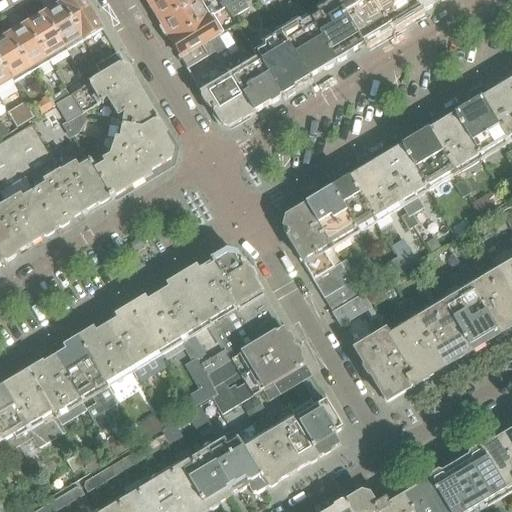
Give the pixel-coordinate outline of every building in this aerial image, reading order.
[(103,32),(83,0),(65,0),(60,4),(61,5),(68,18),(68,21),(74,31),(76,31),(84,44),(103,32)] [(160,24),(200,0),(199,0),(160,0),(149,7),(160,24)] [(170,42),(211,18),(215,16),(210,7),(206,10),(200,0),(160,24),(170,42)] [(232,5),(229,0),(226,0),(219,5),(223,10),(226,8),(232,5)] [(249,9),(242,0),(239,0),(232,5),(226,8),(233,19),(249,9)] [(273,0),(259,0),(265,9),(269,7),(267,4),(273,0)] [(390,31),(371,0),(338,0),(339,0),(338,0),(328,0),(331,5),(316,13),(318,17),(310,22),(335,64),(337,63),(340,64),(346,60),(347,57),(378,38),(382,39),(387,35),(388,32),(390,31)] [(420,13),(412,0),(371,0),(390,31),(392,30),(395,31),(401,27),(401,24),(420,13)] [(412,0),(420,13),(423,11),(426,12),(432,9),(433,5),(441,0),(412,0)] [(74,31),(68,21),(68,18),(61,5),(44,15),(52,28),(51,31),(57,42),(60,40),(68,53),(84,44),(76,31),(74,31)] [(57,42),(51,31),(52,28),(44,15),(26,26),(34,39),(33,42),(39,53),(42,51),(50,64),(68,53),(60,40),(57,42)] [(201,47),(221,35),(211,18),(170,42),(170,43),(187,71),(208,58),(201,47)] [(335,64),(310,22),(302,27),(300,24),(262,46),(264,50),(255,55),(281,100),(291,93),(292,90),(324,71),(327,72),(333,68),(333,65),(335,64)] [(39,53),(33,42),(34,39),(26,26),(9,37),(17,50),(16,53),(22,63),(24,62),(32,75),(50,64),(42,51),(39,53)] [(281,100),(255,55),(254,56),(257,61),(239,72),(220,41),(223,39),(221,35),(201,47),(208,58),(216,54),(222,63),(193,81),(213,116),(214,115),(220,125),(232,128),(242,122),(242,123),(281,100)] [(22,63),(16,53),(17,50),(9,37),(0,41),(0,67),(4,74),(6,72),(14,86),(32,75),(24,62),(22,63)] [(102,79),(123,66),(116,55),(95,68),(96,69),(102,79)] [(107,101),(134,85),(123,66),(102,79),(86,88),(83,90),(69,98),(54,107),(66,127),(107,101)] [(4,74),(0,67),(0,94),(14,86),(6,72),(4,74)] [(86,88),(102,79),(96,69),(90,73),(92,76),(82,81),(86,88)] [(69,98),(83,90),(86,88),(82,81),(79,83),(64,92),(69,98)] [(157,123),(134,85),(107,101),(118,118),(119,128),(139,133),(157,123)] [(479,159),(511,139),(511,94),(508,87),(506,88),(503,87),(498,91),(497,94),(467,112),(463,111),(458,115),(457,118),(455,119),(479,159)] [(54,107),(69,98),(64,92),(51,99),(50,99),(47,101),(52,109),(54,107)] [(53,110),(52,109),(47,101),(45,98),(41,101),(42,103),(35,107),(41,117),(53,110)] [(151,174),(156,171),(157,173),(170,165),(170,163),(171,162),(173,154),(172,153),(174,152),(166,139),(164,140),(164,139),(166,138),(157,123),(139,133),(119,128),(118,118),(107,101),(66,127),(73,139),(77,137),(97,146),(87,161),(88,162),(112,201),(126,192),(144,181),(144,182),(152,177),(151,174)] [(33,118),(28,110),(19,117),(23,124),(33,118)] [(426,191),(479,159),(455,119),(454,120),(450,119),(445,122),(444,126),(414,144),(410,143),(405,146),(404,150),(402,151),(426,191)] [(0,140),(8,135),(2,125),(0,126),(0,140)] [(112,201),(88,162),(77,169),(75,168),(59,177),(31,128),(4,144),(56,232),(58,231),(61,231),(68,228),(68,225),(98,207),(101,208),(112,201)] [(56,232),(4,144),(0,146),(0,200),(5,208),(0,210),(0,260),(2,264),(4,263),(8,264),(14,260),(15,256),(56,232)] [(416,197),(426,191),(402,151),(401,152),(397,151),(392,154),(391,157),(361,176),(357,175),(352,178),(351,181),(350,182),(373,223),(400,207),(416,197)] [(65,163),(59,154),(51,159),(56,168),(65,163)] [(323,253),(373,223),(350,182),(348,183),(344,183),(339,186),(338,189),(330,194),(327,193),(322,196),(321,200),(286,220),(284,230),(285,231),(286,236),(313,282),(334,270),(323,253)] [(480,200),(475,191),(471,194),(464,182),(459,184),(467,197),(472,206),(480,200)] [(467,197),(459,184),(455,187),(462,200),(467,197)] [(481,225),(474,213),(463,220),(470,232),(481,225)] [(408,219),(406,216),(402,218),(409,232),(414,229),(408,219)] [(418,227),(412,217),(408,219),(414,229),(418,227)] [(146,246),(142,239),(130,246),(134,253),(146,246)] [(403,242),(391,249),(404,269),(416,262),(403,242)] [(263,299),(254,284),(243,266),(242,266),(238,259),(224,256),(213,263),(213,262),(182,280),(208,326),(224,352),(230,363),(258,346),(251,336),(239,314),(263,299)] [(405,273),(397,259),(383,268),(391,281),(405,273)] [(358,294),(352,284),(351,284),(348,280),(354,277),(345,263),(334,270),(313,282),(330,311),(358,294)] [(511,263),(498,273),(511,296),(511,263)] [(472,279),(465,267),(459,271),(466,282),(472,279)] [(466,282),(459,271),(453,275),(460,286),(466,282)] [(511,325),(511,296),(498,273),(443,306),(471,354),(485,346),(483,342),(501,331),(511,325)] [(185,340),(208,326),(182,280),(130,312),(157,357),(158,356),(178,344),(190,364),(197,360),(185,340)] [(361,300),(359,296),(358,294),(330,311),(334,316),(361,300)] [(363,298),(361,300),(334,316),(340,327),(362,315),(368,324),(376,320),(363,298)] [(416,312),(410,301),(404,304),(410,316),(416,312)] [(410,316),(404,304),(397,308),(404,319),(410,316)] [(458,362),(471,354),(443,306),(387,339),(416,387),(429,379),(427,376),(445,365),(456,358),(458,362)] [(164,366),(158,356),(157,357),(130,312),(117,319),(120,323),(95,338),(93,334),(79,342),(106,387),(116,381),(121,389),(134,382),(129,373),(132,372),(138,382),(164,366)] [(258,346),(283,332),(276,321),(251,336),(258,346)] [(241,381),(293,350),(283,332),(258,346),(230,363),(207,377),(217,395),(227,389),(224,384),(238,376),(241,381)] [(416,387),(387,339),(385,335),(356,353),(387,404),(416,387)] [(194,338),(187,343),(199,361),(206,357),(194,338)] [(54,419),(106,387),(79,342),(66,350),(68,354),(43,369),(42,367),(40,369),(37,368),(31,371),(31,374),(29,375),(54,419)] [(274,386),(304,368),(293,350),(241,381),(244,386),(230,394),(227,389),(217,395),(218,397),(212,401),(222,417),(252,399),(274,386)] [(207,377),(230,363),(224,352),(201,367),(207,377)] [(322,397),(304,368),(274,386),(280,398),(302,384),(313,403),(322,397)] [(54,419),(29,375),(27,376),(24,375),(19,378),(18,382),(1,392),(0,392),(0,441),(8,455),(32,440),(38,451),(65,435),(54,419)] [(210,386),(185,400),(192,411),(217,397),(210,386)] [(342,431),(326,403),(315,409),(310,402),(292,413),(297,421),(294,423),(317,461),(338,448),(332,437),(342,431)] [(181,404),(169,411),(176,423),(186,417),(188,416),(181,404)] [(188,416),(186,417),(197,436),(211,428),(200,409),(192,414),(188,416)] [(158,416),(140,427),(148,441),(160,433),(166,429),(158,416)] [(169,419),(164,422),(167,428),(173,425),(169,419)] [(266,491),(317,461),(294,423),(243,453),(266,491)] [(506,495),(511,491),(511,435),(507,438),(494,446),(490,445),(484,449),(483,453),(481,452),(506,495)] [(168,446),(163,437),(157,441),(162,450),(168,446)] [(162,450),(157,441),(151,444),(157,453),(162,450)] [(266,491),(243,453),(242,454),(235,442),(223,449),(220,445),(180,469),(206,511),(214,511),(218,510),(219,507),(230,500),(248,489),(252,496),(254,495),(257,496),(266,491)] [(157,453),(151,444),(146,447),(151,457),(157,453)] [(151,457),(146,447),(140,451),(145,460),(151,457)] [(145,460),(140,451),(134,454),(140,463),(145,460)] [(446,511),(477,511),(506,495),(481,452),(481,454),(477,453),(471,457),(470,461),(456,469),(442,477),(438,476),(432,480),(432,481),(431,484),(429,483),(446,511)] [(140,463),(134,454),(129,458),(134,467),(140,463)] [(84,468),(77,457),(66,463),(73,475),(84,468)] [(134,467),(129,458),(128,458),(123,461),(128,470),(133,467),(134,467)] [(128,470),(123,461),(117,465),(123,474),(128,470)] [(123,474),(117,465),(111,468),(117,477),(123,474)] [(117,477),(111,468),(106,472),(111,481),(114,479),(117,477)] [(206,511),(180,469),(127,501),(134,511),(206,511)] [(111,481),(106,472),(100,475),(106,484),(111,481)] [(106,484),(100,475),(94,478),(100,488),(106,484)] [(100,488),(94,478),(88,482),(94,491),(100,488)] [(94,491),(88,482),(85,484),(84,489),(87,495),(89,494),(94,491)] [(446,511),(429,483),(429,485),(425,484),(419,488),(418,492),(391,508),(390,506),(388,508),(386,503),(375,509),(376,511),(446,511)] [(84,497),(81,491),(76,490),(73,492),(78,500),(83,498),(84,497)] [(103,502),(96,491),(89,495),(96,506),(103,502)] [(78,500),(73,492),(67,495),(73,504),(78,501),(78,500)] [(73,504),(67,495),(61,498),(67,507),(73,504)] [(376,511),(375,509),(372,504),(368,498),(361,496),(346,506),(349,511),(376,511)] [(67,507),(61,498),(56,502),(61,511),(67,507)] [(134,511),(127,501),(108,511),(134,511)] [(58,511),(61,511),(56,502),(50,505),(54,511),(58,511)]
